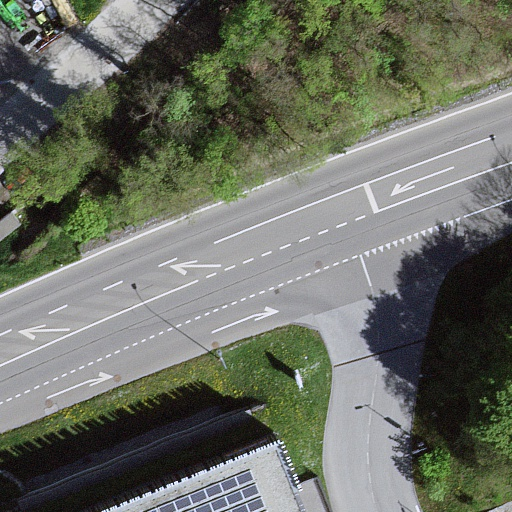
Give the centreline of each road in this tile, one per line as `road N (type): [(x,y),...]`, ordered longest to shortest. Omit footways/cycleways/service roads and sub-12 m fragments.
road 1 (tertiary): [(511,149),(185,270),(0,351)]
road 2 (residential): [(154,0),(0,137)]
